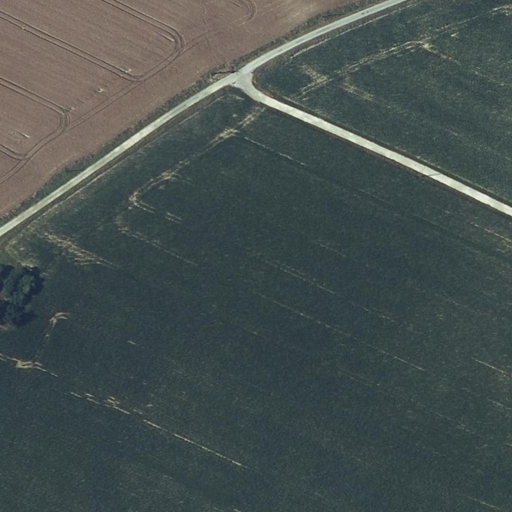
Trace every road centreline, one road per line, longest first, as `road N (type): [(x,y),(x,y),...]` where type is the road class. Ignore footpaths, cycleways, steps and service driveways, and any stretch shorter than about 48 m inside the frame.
road 1 (unclassified): [(511,211),(257,96),(235,74)]
road 2 (unclassified): [(0,231),(235,74)]
road 3 (unclassified): [(235,74),(397,0)]
